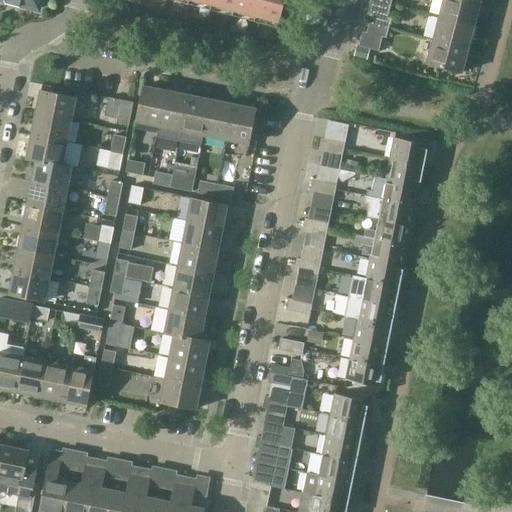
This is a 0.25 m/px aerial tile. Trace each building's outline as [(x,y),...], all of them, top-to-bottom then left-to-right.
[(5,1),(38,10),(39,6),(42,4),(42,0),(0,0),(0,2),(2,3),(5,1)] [(212,0),(212,4),(234,10),(236,0),(212,0)] [(236,0),(234,10),(256,16),(260,0),(236,0)] [(260,0),(256,16),(279,22),(284,0),(260,0)] [(471,0),(443,0),(439,16),(474,25),(480,2),(471,0)] [(372,13),(369,23),(389,28),(391,18),(372,13)] [(439,16),(433,40),(468,49),(474,25),(439,16)] [(389,28),(369,23),(367,33),(386,38),(389,28)] [(468,49),(433,40),(427,64),(461,73),(468,49)] [(358,46),(355,55),(355,56),(367,59),(370,49),(358,46)] [(135,121),(158,126),(166,91),(142,86),(135,121)] [(40,90),(35,113),(71,120),(75,97),(40,90)] [(158,126),(181,130),(188,95),(166,91),(158,126)] [(181,130),(203,135),(210,100),(188,95),(181,130)] [(203,135),(226,139),(233,104),(210,100),(203,135)] [(233,104),(226,139),(249,144),(249,141),(254,118),(254,117),(256,109),(233,104)] [(116,123),(128,125),(132,108),(120,106),(116,123)] [(35,113),(31,135),(66,142),(71,120),(35,113)] [(254,118),(249,141),(256,142),(261,119),(254,117),(254,118)] [(26,159),(36,161),(36,159),(62,165),(62,164),(66,142),(31,135),(26,159)] [(114,136),(111,152),(123,155),(126,138),(114,136)] [(394,138),(390,159),(424,166),(428,144),(394,138)] [(319,150),(330,153),(333,141),(321,139),(319,150)] [(333,141),(330,153),(342,155),(345,143),(333,141)] [(123,155),(111,152),(107,169),(119,172),(123,155)] [(36,159),(36,161),(32,182),(67,189),(71,165),(62,164),(62,165),(36,159)] [(390,159),(386,179),(420,186),(424,166),(390,159)] [(128,161),(125,173),(142,177),(145,165),(128,161)] [(357,163),(348,161),(346,170),(355,171),(357,163)] [(153,185),(170,188),(172,176),(155,173),(153,185)] [(172,176),(170,188),(186,191),(189,179),(172,176)] [(367,191),(365,196),(416,206),(420,186),(386,179),(376,178),(373,192),(367,191)] [(310,190),(322,193),(324,181),(313,179),(310,190)] [(198,193),(214,196),(216,184),(200,181),(198,193)] [(324,181),(322,193),(334,195),(336,183),(324,181)] [(32,182),(27,204),(62,211),(67,189),(32,182)] [(111,182),(107,199),(119,201),(123,184),(111,182)] [(216,184),(214,196),(231,199),(233,187),(216,184)] [(131,187),(128,204),(140,206),(143,189),(131,187)] [(368,217),(378,219),(412,226),(416,206),(365,196),(365,201),(371,202),(368,217)] [(192,198),(187,221),(222,228),(227,205),(192,198)] [(119,201),(107,199),(104,215),(116,218),(119,201)] [(27,204),(23,227),(58,234),(62,211),(27,204)] [(125,216),(122,232),(134,235),(138,218),(125,216)] [(302,230),(314,232),(316,221),(305,218),(302,230)] [(366,230),(365,237),(408,246),(412,226),(378,219),(375,232),(366,230)] [(222,228),(187,221),(182,243),(217,250),(219,240),(224,241),(226,231),(222,230),(222,228)] [(316,221),(314,232),(326,235),(328,223),(316,221)] [(23,227),(18,249),(53,256),(58,234),(23,227)] [(101,227),(98,243),(111,245),(114,229),(101,227)] [(134,235),(122,232),(119,249),(131,251),(134,235)] [(372,247),(370,259),(404,265),(408,246),(365,237),(356,235),(354,246),(363,248),(363,246),(372,247)] [(111,245),(98,243),(95,259),(107,262),(111,245)] [(182,243),(178,266),(213,273),(217,250),(182,243)] [(18,249),(14,271),(49,278),(53,256),(18,249)] [(294,270),(306,272),(308,261),(297,258),(294,270)] [(370,259),(366,279),(400,286),(404,265),(370,259)] [(117,260),(113,277),(126,280),(129,263),(117,260)] [(308,261),(306,272),(318,275),(320,263),(308,261)] [(178,266),(173,288),(208,295),(213,273),(178,266)] [(49,278),(14,271),(9,294),(44,301),(49,278)] [(97,271),(93,287),(105,290),(109,273),(97,271)] [(126,280),(113,277),(110,294),(123,297),(126,280)] [(353,277),(349,297),(396,306),(400,286),(366,279),(353,277)] [(105,290),(93,287),(90,304),(102,306),(105,290)] [(173,288),(169,310),(204,317),(208,295),(173,288)] [(345,316),(358,319),(392,326),(396,306),(349,297),(345,316)] [(286,310),(297,313),(300,301),(288,298),(286,310)] [(300,301),(297,313),(309,315),(312,303),(300,301)] [(14,314),(30,317),(33,305),(16,302),(14,314)] [(33,305),(30,317),(47,321),(49,309),(33,305)] [(114,307),(110,324),(123,326),(126,309),(114,307)] [(164,334),(173,336),(174,335),(199,340),(200,339),(204,317),(169,310),(164,334)] [(64,313),(61,326),(76,329),(79,316),(64,313)] [(81,316),(78,330),(102,335),(105,321),(81,316)] [(358,319),(354,339),(388,346),(392,326),(358,319)] [(123,326),(110,324),(107,340),(119,343),(123,326)] [(319,333),(310,331),(308,342),(317,344),(319,333)] [(173,336),(169,357),(204,364),(209,340),(200,339),(199,340),(174,335),(173,336)] [(278,350),(289,352),(292,341),(280,338),(278,350)] [(354,339),(350,359),(384,366),(388,346),(354,339)] [(292,341),(289,352),(302,355),(304,343),(292,341)] [(104,350),(101,366),(113,369),(116,352),(104,350)] [(0,388),(15,391),(22,356),(0,351),(0,388)] [(69,366),(62,401),(86,406),(96,358),(85,355),(82,368),(69,366)] [(15,391),(38,396),(45,361),(22,356),(15,391)] [(169,357),(165,379),(200,386),(204,364),(169,357)] [(384,366),(350,359),(346,380),(379,387),(384,366)] [(38,396),(62,401),(69,366),(45,361),(38,396)] [(289,375),(290,368),(271,364),(269,373),(288,377),(289,375)] [(113,369),(101,366),(97,383),(109,385),(113,369)] [(291,387),(293,377),(269,373),(267,383),(291,387)] [(200,386),(165,379),(160,402),(195,409),(200,386)] [(330,416),(364,423),(365,420),(369,419),(371,410),(367,407),(369,396),(358,393),(357,398),(335,394),(330,416)] [(262,408),(273,410),(276,398),(265,396),(262,408)] [(276,398),(273,410),(286,412),(288,401),(276,398)] [(364,423),(330,416),(326,436),(360,443),(360,442),(365,440),(367,431),(363,428),(364,423)] [(254,448),(265,450),(267,438),(256,436),(254,448)] [(326,436),(322,456),(356,463),(360,443),(326,436)] [(267,438),(265,450),(278,453),(280,441),(267,438)] [(3,446),(0,460),(0,482),(9,484),(7,493),(29,498),(34,473),(23,471),(27,451),(3,446)] [(38,511),(62,511),(69,482),(56,479),(62,452),(51,449),(46,477),(38,511)] [(62,511),(85,511),(97,458),(87,456),(81,484),(69,482),(62,511)] [(307,473),(352,483),(352,482),(357,480),(359,471),(355,468),(356,463),(322,456),(318,475),(307,473)] [(85,511),(109,511),(113,491),(101,488),(107,461),(97,458),(85,511)] [(109,511),(132,511),(141,468),(131,466),(126,493),(113,491),(109,511)] [(132,511),(155,511),(158,500),(146,497),(151,470),(141,468),(132,511)] [(307,473),(303,493),(314,495),(314,496),(348,503),(352,483),(307,473)] [(155,511),(178,511),(186,477),(176,475),(171,502),(158,500),(155,511)] [(246,488),(257,490),(259,478),(248,476),(246,488)] [(186,477),(178,511),(203,511),(204,509),(190,506),(196,479),(186,477)] [(259,478),(257,490),(269,492),(272,481),(259,478)] [(314,496),(311,511),(346,511),(348,503),(314,496)]
